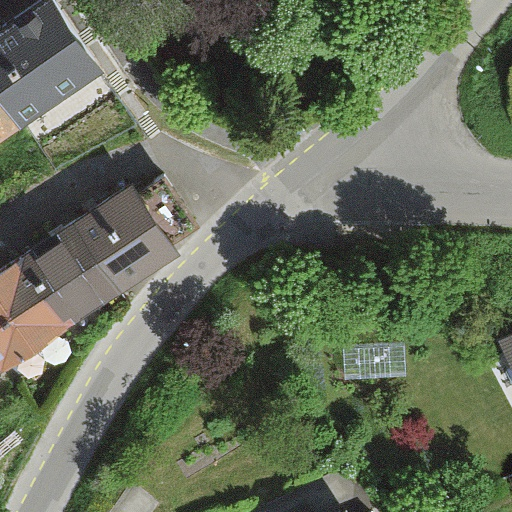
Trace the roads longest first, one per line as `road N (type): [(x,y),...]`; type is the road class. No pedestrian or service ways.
road 1 (residential): [(350,164),(275,207),(204,263),(107,382),(33,511)]
road 2 (residential): [(488,0),(350,164)]
road 3 (residential): [(350,164),(511,186)]
